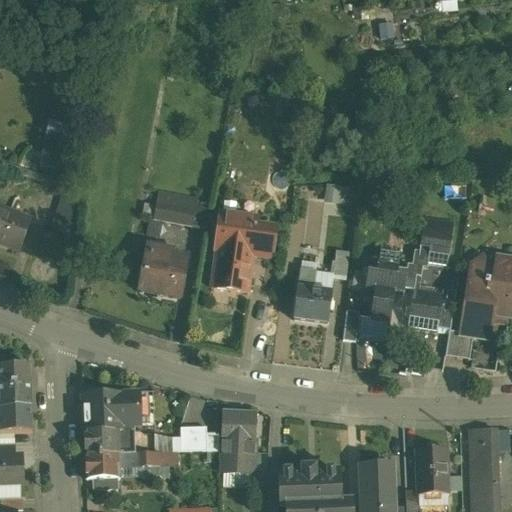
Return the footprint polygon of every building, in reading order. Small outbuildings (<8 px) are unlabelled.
[(87,111),(52,104),(39,170),(73,177),(87,111)] [(197,202),(158,195),(153,220),(192,228),(196,206),(197,202)] [(208,208),(196,206),(192,228),(204,230),(208,208)] [(75,213),(58,208),(54,219),(72,224),(75,213)] [(31,222),(0,209),(0,247),(18,254),(31,222)] [(257,221),(219,215),(214,251),(216,252),(211,290),(247,295),(253,257),(271,259),(275,231),(256,228),(257,221)] [(380,252),(376,276),(366,274),(363,294),(373,295),(369,323),(359,322),(358,332),(357,337),(387,341),(394,294),(403,295),(404,290),(414,292),(415,282),(415,278),(420,278),(422,269),(426,269),(427,265),(446,268),(453,224),(433,221),(432,230),(422,229),(418,253),(414,252),(411,266),(407,266),(406,271),(397,270),(399,255),(380,252)] [(172,253),(147,248),(139,293),(141,293),(141,291),(162,295),(162,298),(179,301),(187,258),(172,255),(172,253)] [(349,255),(335,253),(333,277),(346,279),(349,255)] [(495,272),(491,271),(488,268),(477,276),(476,275),(471,275),(470,280),(465,284),(469,288),(468,294),(478,296),(478,297),(466,305),(472,313),(464,319),(463,326),(491,330),(493,316),(501,317),(501,318),(511,319),(511,311),(511,262),(497,261),(496,272),(495,272)] [(314,274),(300,272),(298,291),(312,292),(314,274)] [(298,291),(297,291),(293,322),(327,326),(331,295),(312,292),(298,291)] [(420,302),(411,300),(409,310),(405,309),(403,320),(408,320),(406,330),(436,334),(441,300),(421,297),(420,302)] [(359,315),(346,313),(342,343),(355,344),(356,332),(358,332),(359,322),(358,322),(359,315)] [(474,336),(449,332),(445,358),(470,362),(474,336)] [(28,368),(0,368),(0,386),(29,385),(28,368)] [(29,385),(0,386),(0,411),(30,411),(29,385)] [(137,394),(122,395),(123,427),(138,427),(137,394)] [(122,395),(81,396),(83,434),(117,433),(117,435),(123,434),(123,427),(122,395)] [(30,411),(0,411),(0,435),(31,435),(30,411)] [(254,416),(222,414),(221,439),(253,441),(254,416)] [(206,430),(179,431),(179,441),(180,454),(207,453),(206,436),(206,430)] [(117,433),(83,434),(84,458),(118,457),(117,435),(117,433)] [(495,433),(468,434),(469,484),(497,484),(495,433)] [(206,436),(207,453),(218,452),(217,436),(206,436)] [(154,455),(180,454),(179,441),(166,441),(153,437),(154,455)] [(221,439),(220,439),(221,474),(252,475),(253,475),(254,455),(254,441),(253,441),(221,439)] [(11,448),(0,448),(0,460),(11,460),(11,448)] [(445,452),(415,453),(417,493),(417,499),(418,499),(447,498),(446,494),(446,480),(445,452)] [(151,456),(130,456),(130,465),(131,471),(141,470),(158,470),(158,464),(157,455),(151,456)] [(174,455),(157,455),(158,464),(166,464),(166,469),(174,469),(174,455)] [(267,456),(254,455),(253,475),(252,475),(251,487),(264,488),(267,456)] [(126,457),(118,457),(118,465),(130,465),(130,456),(126,457)] [(118,457),(84,458),(85,482),(91,482),(117,481),(119,481),(118,465),(118,457)] [(11,460),(0,460),(0,490),(21,490),(20,460),(11,460)] [(391,467),(360,468),(361,511),(393,511),(393,509),(391,467)] [(315,474),(315,468),(300,469),(301,475),(279,476),(278,492),(279,509),(286,508),(286,511),(350,511),(350,504),(339,505),(337,473),(315,474)] [(158,470),(141,470),(142,480),(158,479),(158,470)] [(455,479),(446,480),(446,494),(456,493),(455,479)] [(117,481),(91,482),(92,492),(117,491),(117,481)] [(499,511),(497,484),(469,484),(469,511),(499,511)] [(417,493),(405,493),(405,509),(405,511),(418,511),(418,499),(417,499),(417,493)] [(21,511),(21,502),(0,502),(0,511),(21,511)]
